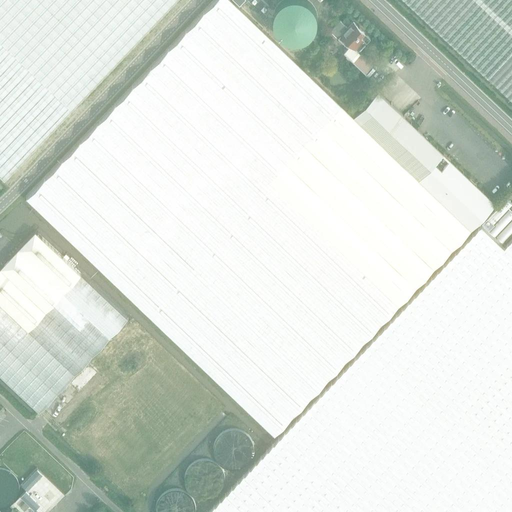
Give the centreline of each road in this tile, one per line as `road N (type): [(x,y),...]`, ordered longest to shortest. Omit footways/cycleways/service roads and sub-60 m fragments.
road 1 (tertiary): [(0,205),(193,0)]
road 2 (tertiary): [(511,127),(377,0)]
road 3 (unclassified): [(118,511),(0,399)]
